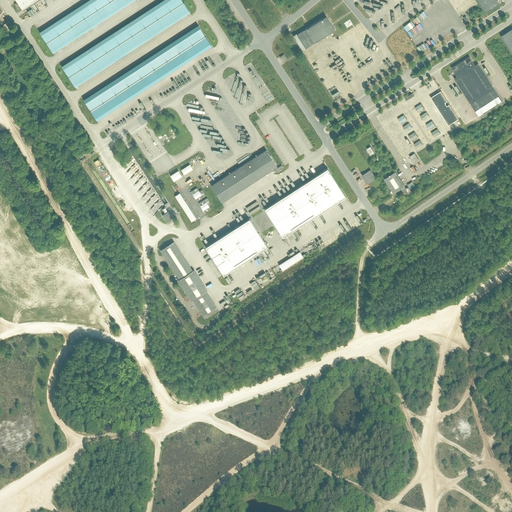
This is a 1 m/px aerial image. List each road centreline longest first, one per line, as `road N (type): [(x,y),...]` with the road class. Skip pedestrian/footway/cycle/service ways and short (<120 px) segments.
road 1 (track): [(0,100),(175,421),(431,322),(511,263)]
road 2 (track): [(409,511),(195,412)]
road 3 (track): [(426,461),(397,391),(358,331),(365,246)]
road 4 (unclassified): [(511,3),(317,128)]
road 5 (unclassified): [(324,140),(511,19)]
road 6 (track): [(186,511),(269,447),(326,363)]
road 7 (track): [(431,511),(426,445),(450,313)]
road 8 (track): [(157,432),(86,443),(0,499)]
road 9 (track): [(492,461),(450,313)]
road 10 (track): [(0,321),(8,331),(46,326),(133,343)]
road 11 (track): [(82,446),(50,395),(75,329)]
road 12 (track): [(380,511),(421,478),(450,485),(489,511)]
road 13 (track): [(511,361),(449,414),(419,419),(404,411)]
